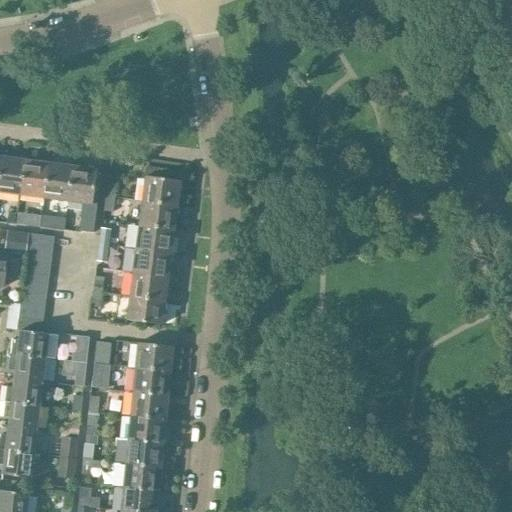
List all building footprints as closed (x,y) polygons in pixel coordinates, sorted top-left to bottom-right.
[(0,193),(19,196),(23,162),(0,158),(0,193)] [(19,196),(42,199),(47,165),(23,162),(19,196)] [(42,199),(66,203),(70,168),(47,165),(42,199)] [(70,168),(66,203),(81,205),(77,234),(91,236),(95,206),(91,205),(95,172),(70,168)] [(140,202),(175,207),(178,182),(166,181),(167,171),(144,168),(140,202)] [(105,198),(114,199),(116,183),(107,182),(105,198)] [(113,212),(114,199),(105,198),(103,211),(113,212)] [(140,202),(137,226),(171,231),(175,207),(140,202)] [(17,214),(8,213),(7,222),(16,224),(17,214)] [(31,226),(39,227),(40,216),(18,213),(16,224),(31,226)] [(137,226),(134,249),(168,254),(171,231),(137,226)] [(99,244),(108,246),(110,230),(101,229),(99,244)] [(9,232),(6,252),(25,254),(27,234),(9,232)] [(27,246),(51,250),(53,238),(28,235),(27,246)] [(108,246),(99,244),(97,258),(106,260),(108,246)] [(27,246),(25,259),(50,262),(51,250),(27,246)] [(134,249),(131,273),(165,278),(168,254),(134,249)] [(0,259),(0,288),(2,289),(4,278),(16,280),(19,262),(0,259)] [(25,259),(23,271),(48,274),(50,262),(25,259)] [(23,271),(22,283),(47,286),(48,274),(23,271)] [(131,273),(127,297),(162,302),(165,278),(131,273)] [(93,293),(102,294),(103,278),(94,277),(93,293)] [(22,283),(20,294),(45,298),(47,286),(22,283)] [(100,307),(102,294),(93,293),(91,306),(100,307)] [(20,294),(19,307),(43,310),(45,298),(20,294)] [(159,326),(162,302),(127,297),(124,322),(159,326)] [(19,307),(17,319),(42,323),(43,310),(19,307)] [(12,340),(9,355),(44,359),(47,335),(40,334),(19,331),(18,340),(12,340)] [(93,364),(109,366),(111,343),(95,342),(93,364)] [(136,344),(133,369),(168,373),(171,347),(136,344)] [(72,354),(71,362),(77,363),(86,364),(87,355),(72,354)] [(14,371),(12,380),(41,384),(44,359),(9,355),(7,370),(14,371)] [(84,379),(86,364),(77,363),(76,378),(84,379)] [(93,364),(92,379),(101,380),(108,381),(110,366),(109,366),(93,364)] [(133,369),(131,393),(166,397),(168,373),(133,369)] [(5,388),(3,403),(38,408),(41,384),(12,380),(11,388),(5,388)] [(131,393),(128,416),(163,420),(166,397),(131,393)] [(73,395),(71,412),(81,413),(83,396),(73,395)] [(90,396),(88,412),(97,413),(97,412),(105,413),(106,403),(99,402),(99,397),(90,396)] [(8,419),(6,427),(35,431),(38,408),(3,403),(1,418),(8,419)] [(97,413),(88,412),(86,426),(96,427),(97,413)] [(128,416),(126,440),(161,444),(163,420),(128,416)] [(65,423),(64,433),(78,435),(79,425),(65,423)] [(0,435),(0,450),(31,455),(35,431),(6,427),(5,436),(0,435)] [(60,437),(58,458),(75,461),(78,438),(60,437)] [(126,440),(123,464),(159,468),(161,444),(126,440)] [(85,443),(83,460),(92,461),(94,444),(85,443)] [(31,455),(0,450),(0,465),(1,466),(0,475),(28,479),(31,455)] [(73,480),(75,461),(58,458),(56,478),(73,480)] [(92,461),(83,460),(81,474),(91,475),(92,461)] [(123,464),(121,488),(156,492),(159,468),(123,464)] [(79,492),(77,506),(89,507),(91,488),(79,487),(79,492)] [(121,488),(118,511),(154,511),(156,492),(121,488)] [(0,511),(24,511),(27,495),(0,491),(0,511)]
